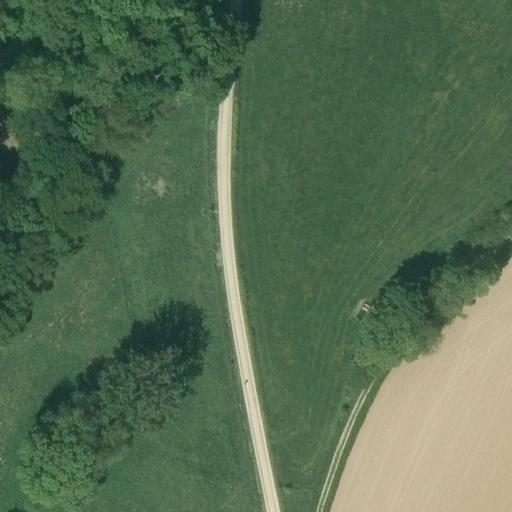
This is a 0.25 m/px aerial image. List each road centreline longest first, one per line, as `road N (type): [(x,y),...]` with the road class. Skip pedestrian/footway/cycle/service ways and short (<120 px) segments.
road 1 (unclassified): [(271,511),(222,209),(235,0)]
road 2 (track): [(511,235),(409,318),(348,422),(318,511)]
road 3 (track): [(0,229),(229,43)]
